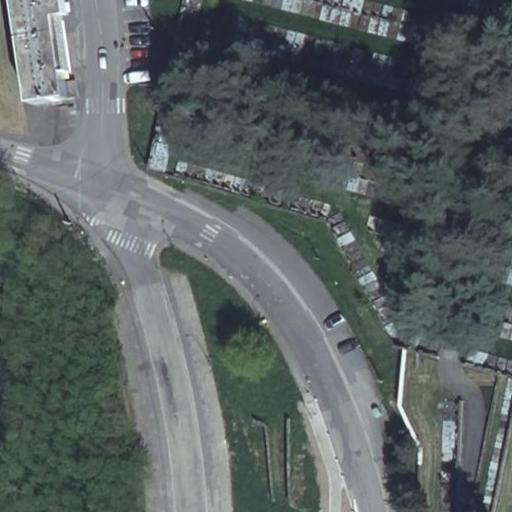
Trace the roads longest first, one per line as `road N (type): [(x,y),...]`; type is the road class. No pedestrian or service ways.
road 1 (residential): [(116,191),(246,261),(315,341),(348,419)]
road 2 (residential): [(116,191),(175,378),(191,511)]
road 3 (residential): [(95,0),(108,108),(103,155),(116,191)]
road 4 (residential): [(0,150),(116,191)]
